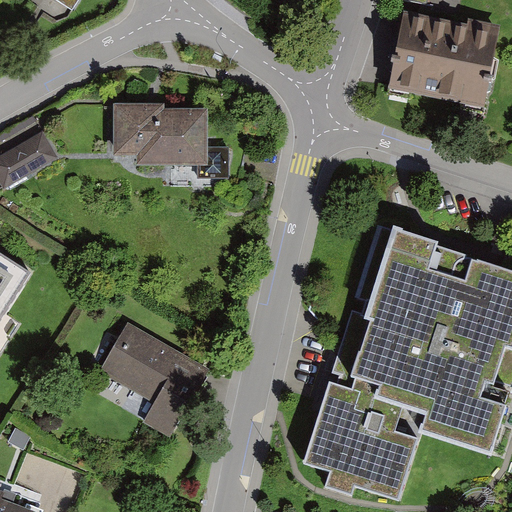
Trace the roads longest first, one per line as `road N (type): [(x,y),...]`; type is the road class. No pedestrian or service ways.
road 1 (residential): [(317,121),(230,511)]
road 2 (residential): [(0,105),(186,9)]
road 3 (residential): [(317,121),(511,182)]
road 4 (residential): [(317,121),(306,90),(186,9)]
road 5 (residential): [(355,0),(317,121)]
